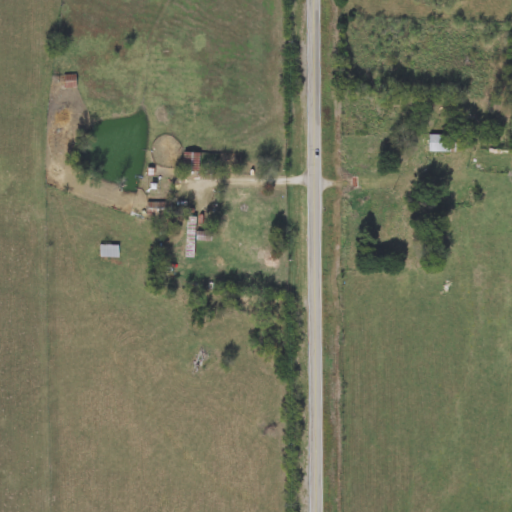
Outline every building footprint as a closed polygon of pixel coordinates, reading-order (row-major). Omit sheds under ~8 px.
[(472,118),(471,105),(461,106),(461,95),(486,95),(487,110),(510,109),(510,118),(472,118)] [(427,151),(427,134),(454,134),(454,151),(427,151)] [(198,154),(195,171),(181,168),(184,151),(198,154)] [(168,202),(168,214),(146,214),(146,202),(168,202)] [(234,239),(234,202),(260,202),(260,239),(234,239)] [(412,244),(386,244),(386,210),(404,210),(404,226),(412,226),(412,244)] [(98,256),(98,244),(116,244),(116,256),(98,256)]
